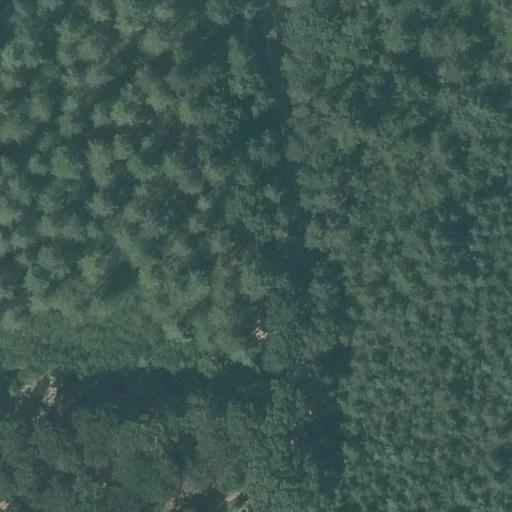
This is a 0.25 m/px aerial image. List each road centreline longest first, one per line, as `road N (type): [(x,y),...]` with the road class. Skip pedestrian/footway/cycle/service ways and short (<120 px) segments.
road 1 (track): [(308,341),(262,0)]
road 2 (track): [(0,380),(308,341)]
road 3 (track): [(291,511),(308,341)]
